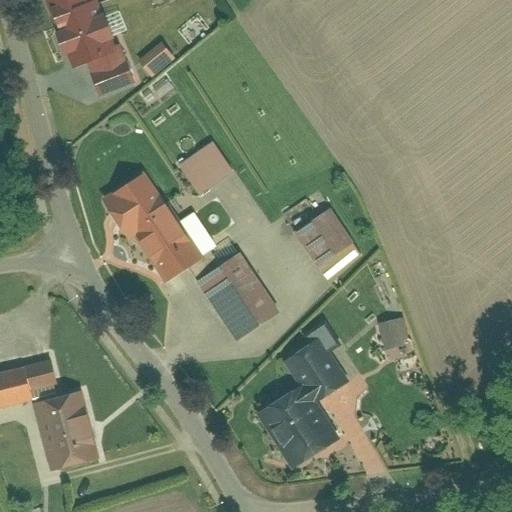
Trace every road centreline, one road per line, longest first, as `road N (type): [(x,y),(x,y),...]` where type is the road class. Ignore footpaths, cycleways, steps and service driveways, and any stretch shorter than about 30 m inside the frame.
road 1 (residential): [(242,511),(98,303),(69,244)]
road 2 (residential): [(69,244),(5,0)]
road 3 (residential): [(511,481),(285,511)]
